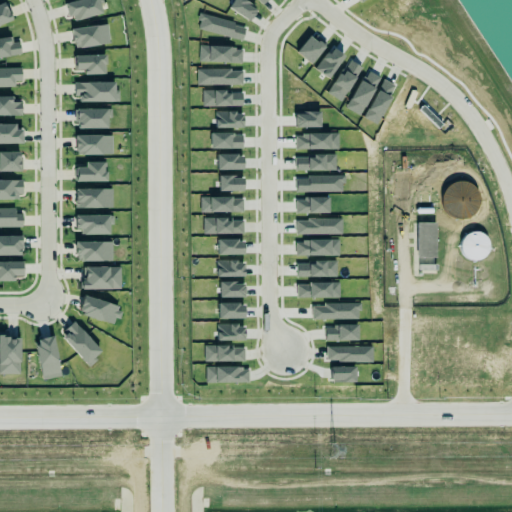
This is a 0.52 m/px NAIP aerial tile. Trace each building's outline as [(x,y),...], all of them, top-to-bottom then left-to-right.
[(2,0),(0,0),(0,19),(10,15),(2,0)] [(101,13),(99,4),(103,3),(101,0),(76,0),(64,4),(70,22),(101,13)] [(70,30),(73,49),(109,43),(106,24),(70,30)] [(83,75),(105,74),(105,54),(73,56),(74,71),(83,71),(83,75)] [(113,82),(75,83),(75,102),(114,101),(113,82)] [(0,115),(21,116),(21,102),(11,102),(11,97),(0,96),(0,115)] [(75,104),(75,123),(105,123),(105,103),(75,104)] [(0,119),(0,139),(21,139),(21,127),(14,127),(14,119),(0,119)] [(108,131),(74,131),(74,146),(79,146),(79,151),(108,150),(108,131)] [(0,166),(18,167),(18,169),(20,169),(20,156),(17,156),(17,148),(0,148),(0,166)] [(74,163),(74,178),(104,177),(104,158),(84,158),(84,163),(74,163)] [(75,184),(74,204),(110,205),(110,185),(75,184)] [(74,211),(109,210),(109,230),(79,230),(79,225),(74,225),(74,211)] [(435,222),(416,223),(416,257),(436,257),(435,222)] [(468,263),(490,252),(479,229),(456,240),(468,263)] [(0,255),(21,256),(21,236),(0,236),(0,255)] [(74,237),(111,238),(110,258),(75,257),(76,252),(73,252),(74,237)] [(433,258),(418,258),(418,271),(433,271),(433,258)] [(21,261),(0,261),(0,280),(14,281),(13,276),(22,276),(21,261)] [(120,290),(120,267),(82,266),(82,289),(120,290)] [(78,315),(116,324),(120,306),(82,297),(78,315)] [(88,366),(102,352),(73,323),(59,336),(88,366)] [(32,335),(40,375),(60,370),(52,331),(32,335)] [(0,373),(19,374),(19,338),(8,338),(8,334),(0,333),(0,373)]
